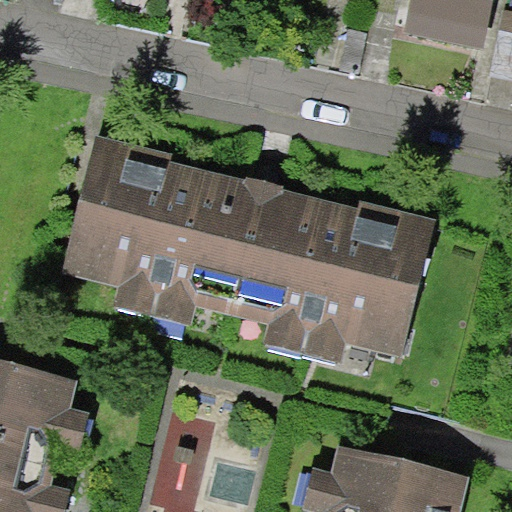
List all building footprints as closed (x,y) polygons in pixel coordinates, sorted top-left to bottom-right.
[(486,0),(409,0),(403,32),(477,47),(486,0)] [(511,36),(493,33),(484,78),(511,84),(511,36)] [(187,328),(193,306),(273,326),(268,347),(339,365),(344,343),(400,357),(431,230),(88,147),(57,273),(121,289),(116,310),(187,328)] [(72,459),(82,420),(59,415),(66,387),(0,370),(0,511),(59,511),(63,498),(40,493),(50,454),(72,459)] [(336,480),(314,474),(304,511),(456,511),(464,482),(343,452),(336,480)]
